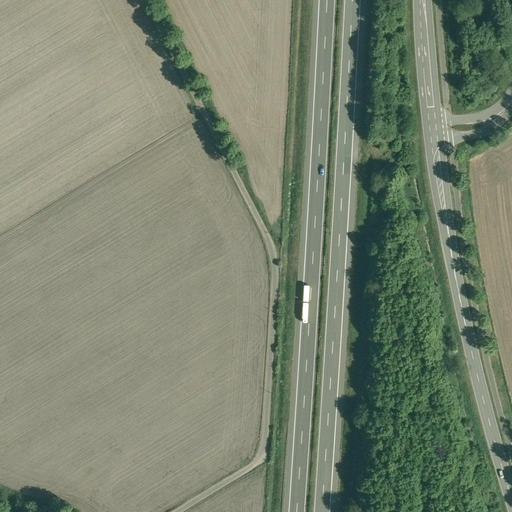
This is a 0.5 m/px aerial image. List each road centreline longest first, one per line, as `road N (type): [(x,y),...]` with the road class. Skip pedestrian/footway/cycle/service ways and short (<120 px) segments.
road 1 (motorway): [(322,0),(291,511)]
road 2 (motorway): [(325,511),(356,0)]
road 3 (secondary): [(432,131),(455,280),(511,501)]
road 4 (secondary): [(421,0),(432,131)]
